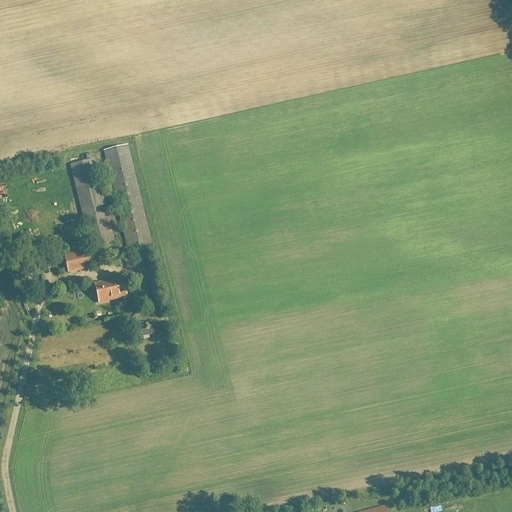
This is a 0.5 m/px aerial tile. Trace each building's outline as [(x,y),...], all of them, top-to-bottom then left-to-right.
[(153,253),(127,146),(103,152),(128,259),(153,253)] [(94,267),(118,261),(92,155),(68,161),(94,267)] [(91,268),(87,253),(64,258),(67,274),(91,268)] [(126,298),(122,279),(94,285),(98,304),(126,298)] [(161,364),(175,361),(172,349),(159,352),(161,364)]
